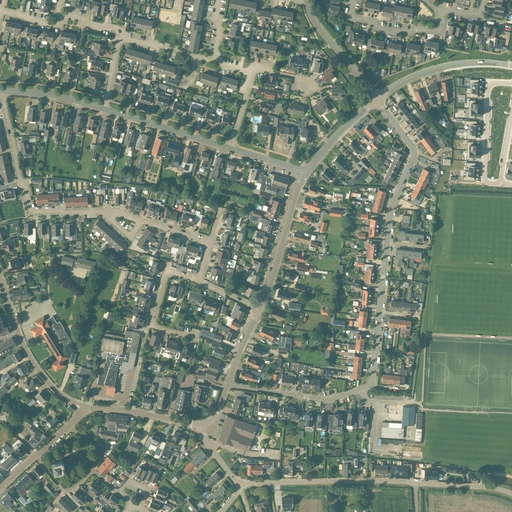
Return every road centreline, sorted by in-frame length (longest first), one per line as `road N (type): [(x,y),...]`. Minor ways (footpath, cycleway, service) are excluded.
road 1 (residential): [(226,384),(325,400),(370,384),(390,214),(414,154),(375,99)]
road 2 (residential): [(102,211),(31,211),(3,91)]
road 3 (unclassified): [(415,483),(239,484)]
road 4 (tertiary): [(305,172),(258,309)]
road 5 (tertiary): [(511,66),(438,68),(375,99)]
road 6 (residential): [(34,456),(67,490),(83,479),(101,447),(68,425)]
road 7 (residential): [(349,0),(349,16),(390,33),(440,33),(445,11)]
road 8 (residential): [(196,338),(151,325),(166,274),(198,281)]
road 9 (unclassified): [(229,148),(103,108)]
road 10 (residential): [(511,83),(488,87),(484,176),(499,183)]
road 11 (tertiary): [(375,99),(307,0)]
